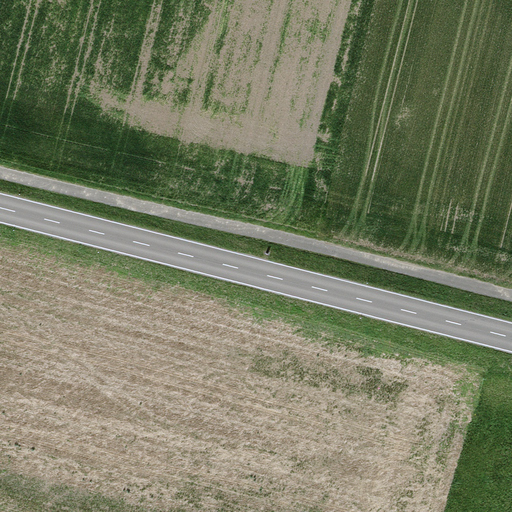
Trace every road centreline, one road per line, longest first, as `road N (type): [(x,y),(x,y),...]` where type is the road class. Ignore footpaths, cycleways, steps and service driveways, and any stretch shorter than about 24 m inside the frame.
road 1 (primary): [(0,207),(511,337)]
road 2 (track): [(0,172),(511,299)]
